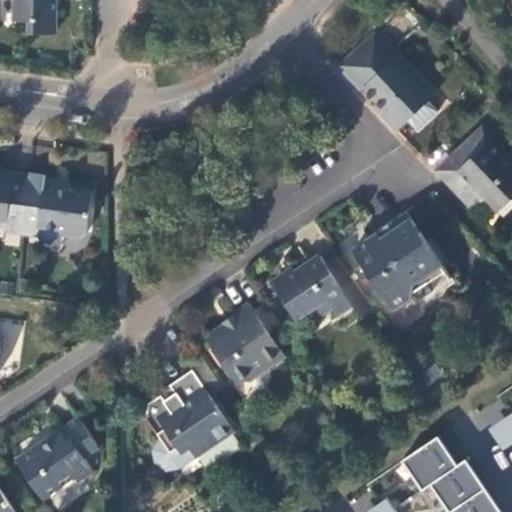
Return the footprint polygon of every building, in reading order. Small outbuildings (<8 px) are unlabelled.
[(16,0),(17,23),(31,24),(33,36),(58,36),(58,2),(55,2),(55,0),(16,0)] [(17,37),(33,36),(31,24),(17,23),(17,37)] [(376,33),(338,68),(361,93),(365,89),(352,75),(384,47),(395,58),(398,56),(376,33)] [(436,95),(398,56),(395,58),(384,47),(352,75),(365,89),(383,108),(382,115),(397,132),(408,121),(418,132),(438,112),(428,102),(436,95)] [(450,180),(476,208),(495,191),(509,205),(511,202),(511,166),(479,133),(460,151),(469,162),(450,180)] [(441,169),(450,180),(469,162),(460,151),(441,169)] [(23,230),(30,180),(12,177),(11,183),(1,181),(1,176),(0,175),(0,227),(8,228),(23,230)] [(48,183),(30,180),(23,230),(38,232),(56,234),(60,240),(77,242),(87,235),(92,194),(47,188),(48,183)] [(93,189),(48,183),(47,188),(92,194),(93,189)] [(476,208),(473,210),(487,226),(509,205),(495,191),(476,208)] [(394,311),(414,298),(416,285),(431,287),(449,274),(409,217),(390,229),(393,231),(382,240),(378,235),(370,241),(371,242),(355,254),(394,311)] [(393,231),(390,229),(390,227),(378,235),(382,240),(393,231)] [(23,236),(23,230),(8,228),(7,233),(23,236)] [(38,232),(23,230),(23,236),(37,238),(38,232)] [(354,251),(355,254),(371,242),(370,241),(354,251)] [(305,263),(294,270),(298,275),(291,280),(287,276),(274,284),(298,321),(312,312),(316,318),(335,307),(332,302),(347,293),(363,318),(375,311),(340,259),(329,267),(323,258),(307,266),(305,263)] [(298,275),(294,270),(287,276),(291,280),(298,275)] [(416,285),(414,298),(417,303),(434,291),(431,287),(416,285)] [(285,355),(273,336),(255,309),(250,301),(233,312),(238,319),(225,328),(222,325),(210,332),(209,344),(234,379),(247,382),(285,355)] [(273,336),(284,328),(267,303),(255,309),(273,336)] [(210,400),(223,390),(202,359),(191,366),(192,368),(167,385),(172,393),(160,400),(157,396),(142,407),(140,411),(145,416),(144,418),(157,436),(150,454),(153,465),(164,472),(179,469),(232,433),(210,400)] [(511,445),(511,419),(510,416),(489,430),(503,451),(511,445)] [(63,434),(82,421),(79,417),(59,429),(63,434)] [(97,443),(82,421),(63,434),(59,429),(50,436),(53,440),(44,447),(40,442),(21,455),(20,468),(41,497),(50,498),(75,481),(82,482),(93,474),(91,470),(102,462),(95,445),(97,443)] [(50,436),(40,442),(44,447),(53,440),(50,436)] [(437,437),(403,461),(423,490),(431,485),(458,467),(437,437)] [(431,485),(449,511),(451,511),(485,489),(466,461),(458,467),(431,485)] [(0,511),(16,511),(0,488),(0,511)] [(451,511),(500,511),(485,489),(451,511)] [(396,511),(388,499),(379,505),(384,511),(396,511)]
